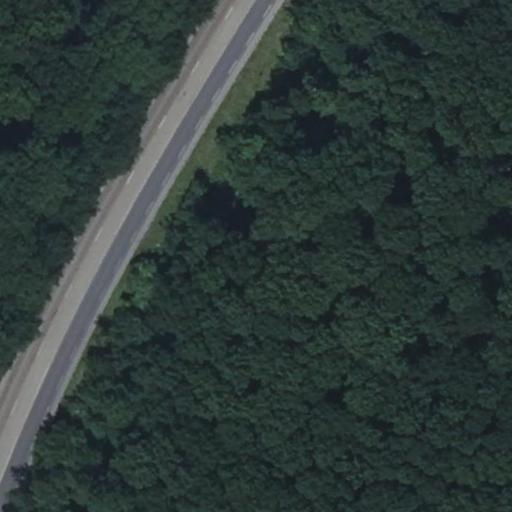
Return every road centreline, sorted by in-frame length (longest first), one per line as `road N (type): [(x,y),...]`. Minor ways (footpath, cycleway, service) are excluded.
road 1 (secondary): [(0,502),(64,350),(157,173),(264,0)]
road 2 (secondary): [(227,0),(117,180),(0,421)]
